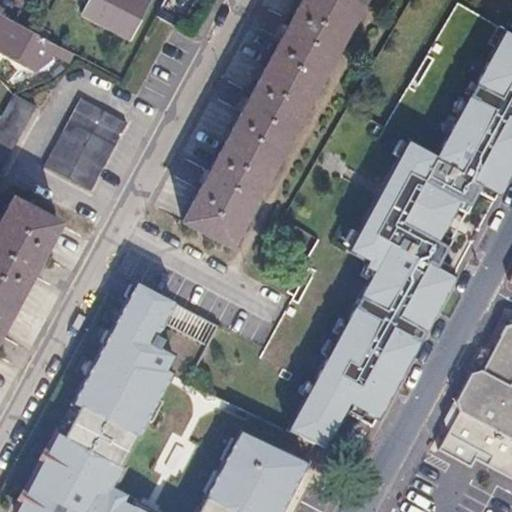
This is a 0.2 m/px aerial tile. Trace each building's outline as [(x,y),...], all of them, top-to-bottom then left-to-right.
[(149,0),(86,0),(80,13),(129,39),(149,0)] [(363,0),(303,0),(285,35),(250,101),(217,164),(185,223),(232,247),(363,0)] [(0,14),(0,33),(52,61),(55,55),(59,47),(48,42),(40,37),(0,14)] [(52,33),(44,29),(40,37),(48,42),(52,33)] [(511,35),(504,30),(456,109),(429,155),(402,138),(339,244),(358,255),(355,260),(363,266),(271,422),(324,447),(342,414),(370,429),(377,415),(450,280),(434,271),(445,248),(435,242),(439,234),(432,230),(446,206),(453,210),(457,202),(468,208),(479,187),(498,196),(511,168),(511,35)] [(59,47),(55,55),(69,63),(73,54),(59,47)] [(13,93),(11,96),(0,115),(0,169),(37,107),(13,93)] [(127,123),(83,99),(46,167),(90,191),(127,123)] [(59,225),(14,201),(0,226),(0,336),(29,281),(59,225)] [(282,511),(306,465),(239,431),(196,511),(139,511),(105,494),(169,373),(164,370),(172,356),(158,349),(163,340),(155,336),(172,303),(137,285),(74,403),(80,407),(64,438),(58,435),(18,508),(24,511),(282,511)] [(473,368),(465,374),(453,397),(457,409),(435,448),(471,467),(474,460),(511,478),(511,320),(495,326),(473,368)]
